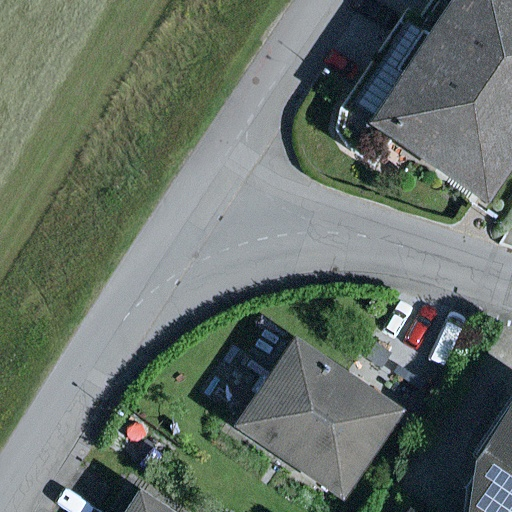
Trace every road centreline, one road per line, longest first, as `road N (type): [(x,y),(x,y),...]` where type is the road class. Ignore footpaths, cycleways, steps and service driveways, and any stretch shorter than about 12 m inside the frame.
road 1 (residential): [(231,203),(134,306),(0,511)]
road 2 (residential): [(511,285),(231,203)]
road 3 (residential): [(231,203),(258,113),(329,0)]
